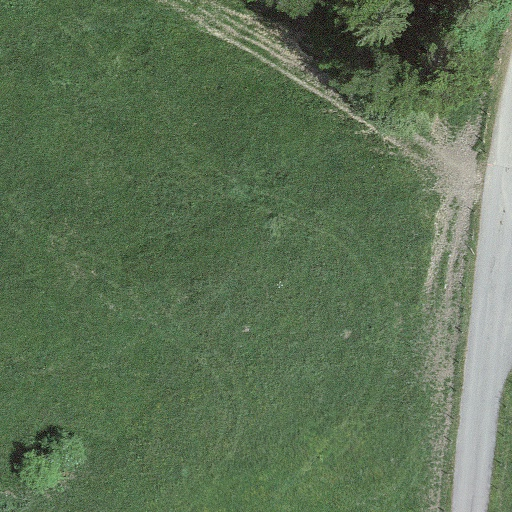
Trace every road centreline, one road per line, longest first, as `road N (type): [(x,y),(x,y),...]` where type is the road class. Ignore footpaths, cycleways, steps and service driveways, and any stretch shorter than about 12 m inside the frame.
road 1 (unclassified): [(471,511),(511,144)]
road 2 (track): [(247,0),(340,57),(502,200)]
